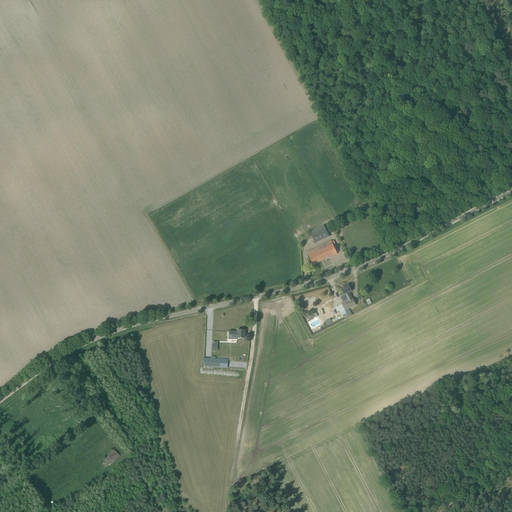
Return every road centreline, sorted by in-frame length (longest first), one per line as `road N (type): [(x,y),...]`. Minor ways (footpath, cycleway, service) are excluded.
road 1 (unclassified): [(0,399),(62,350),(126,326),(336,279),(511,193)]
road 2 (track): [(255,299),(228,511)]
